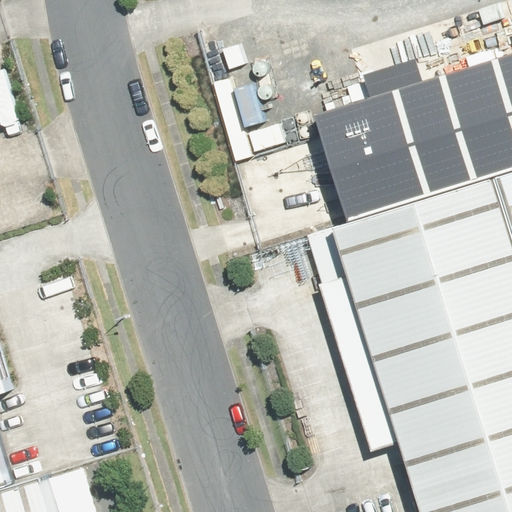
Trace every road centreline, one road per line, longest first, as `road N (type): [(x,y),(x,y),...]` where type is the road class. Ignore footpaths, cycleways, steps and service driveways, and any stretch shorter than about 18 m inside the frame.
road 1 (unclassified): [(242,511),(104,69),(94,0)]
road 2 (unknown): [(143,193),(0,249)]
